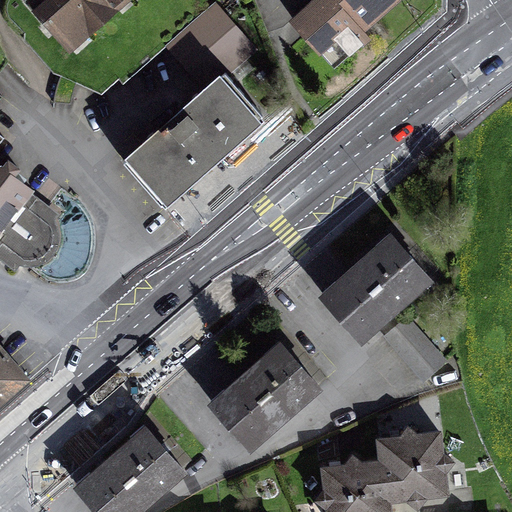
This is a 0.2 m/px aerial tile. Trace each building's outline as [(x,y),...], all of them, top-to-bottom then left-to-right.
[(23,0),(21,3),(70,57),(133,0),(23,0)] [(317,0),(289,25),(334,72),(371,41),(366,35),(404,0),(317,0)] [(164,47),(204,92),(225,74),(257,48),(215,3),(164,47)] [(265,125),(225,74),(204,92),(125,162),(167,211),(265,125)] [(0,165),(0,260),(15,272),(20,267),(29,269),(39,269),(42,268),(49,264),(58,257),(63,248),(65,238),(62,228),(59,222),(58,219),(61,216),(33,195),(35,193),(16,178),(21,172),(8,162),(3,168),(0,165)] [(391,235),(318,298),(361,348),(435,284),(391,235)] [(407,318),(383,338),(424,384),(448,362),(407,318)] [(280,344),(208,408),(250,456),(323,392),(280,344)] [(0,409),(31,383),(0,346),(0,409)] [(145,426),(73,491),(91,511),(147,511),(188,476),(145,426)] [(344,467),(321,469),(324,492),(315,503),(326,511),(325,511),(392,511),(392,506),(407,504),(417,511),(419,511),(427,501),(450,499),(447,475),(455,464),(445,455),(442,432),(417,435),(408,427),(400,437),(376,440),(379,463),(362,465),(352,456),(344,467)]
